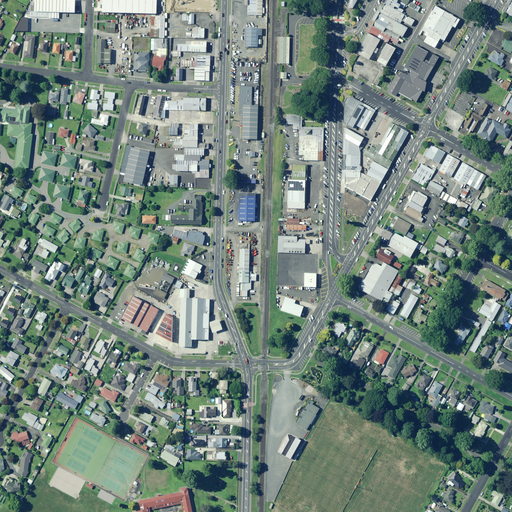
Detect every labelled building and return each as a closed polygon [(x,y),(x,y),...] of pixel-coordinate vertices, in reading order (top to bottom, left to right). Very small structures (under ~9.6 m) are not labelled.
[(75,0),(35,0),(35,12),(29,12),(29,18),(59,18),(59,13),(75,13),(75,0)] [(156,13),(156,0),(102,0),(103,12),(156,13)] [(209,3),(191,2),(191,0),(187,0),(188,2),(184,1),(182,21),(189,21),(189,24),(194,24),(194,14),(209,15),(209,9),(209,3)] [(258,0),(242,0),(242,15),(259,16),(258,0)] [(352,0),(344,0),(344,9),(348,9),(352,0)] [(398,2),(395,0),(383,0),(380,5),(389,10),(391,7),(394,9),(398,2)] [(389,10),(380,5),(376,13),(404,29),(406,24),(409,25),(412,20),(391,8),(390,10),(389,10)] [(454,18),(431,5),(418,28),(426,32),(421,39),(432,46),(437,38),(441,41),(454,18)] [(404,29),(376,13),(369,25),(379,30),(381,27),(399,37),(404,29)] [(160,15),(148,14),(147,37),(153,37),(160,37),(160,15)] [(112,23),(103,23),(103,33),(112,33),(112,23)] [(389,37),(370,26),(366,32),(385,43),(389,37)] [(181,28),(171,27),(171,36),(180,36),(181,28)] [(200,27),(193,27),(193,33),(189,33),(189,38),(200,38),(200,27)] [(253,29),(240,29),(240,47),(253,48),(253,29)] [(378,40),(365,33),(353,53),(366,61),(378,40)] [(34,49),(36,49),(36,47),(35,47),(36,36),(27,35),(26,41),(29,42),(27,51),(25,51),(24,57),(33,59),(34,49)] [(160,37),(153,37),(153,51),(153,56),(164,56),(165,37),(160,37)] [(288,37),(278,37),(277,63),(288,63),(288,37)] [(102,38),(95,38),(95,63),(106,63),(106,49),(102,49),(102,38)] [(511,46),(511,42),(504,38),(501,45),(510,50),(511,46)] [(48,41),(43,40),(43,41),(41,41),(41,45),(40,45),(39,52),(47,52),(48,46),(51,46),(51,42),(48,42),(48,41)] [(201,41),(187,41),(187,44),(187,52),(201,52),(201,41)] [(438,58),(410,42),(403,54),(414,60),(432,70),(438,58)] [(19,46),(13,43),(9,52),(15,55),(19,46)] [(53,53),(60,54),(60,49),(63,50),(64,44),(54,43),(53,53)] [(392,49),(383,43),(373,61),(382,66),(392,49)] [(73,56),(73,52),(67,51),(65,65),(72,65),(72,61),(76,62),(76,57),(73,56)] [(488,59),(499,65),(500,64),(501,65),(504,60),(502,59),(505,55),(501,53),(500,54),(495,51),(493,55),(491,54),(488,59)] [(145,52),(131,52),(131,71),(144,71),(145,52)] [(432,70),(414,60),(409,68),(414,71),(427,78),(432,70)] [(205,67),(190,67),(190,82),(205,83),(205,67)] [(483,75),(495,81),(497,78),(495,77),(498,72),(490,67),(488,70),(487,69),(483,75)] [(421,88),(427,78),(414,71),(408,81),(421,88)] [(406,79),(395,73),(385,89),(397,96),(406,79)] [(484,83),(489,86),(487,89),(489,90),(491,88),(492,85),(490,83),(483,80),(482,82),(484,83)] [(507,91),(511,83),(505,80),(502,85),(501,84),(499,87),(507,91)] [(424,93),(411,86),(404,99),(416,106),(424,93)] [(489,90),(486,96),(488,97),(489,95),(493,98),(495,95),(497,97),(500,92),(502,93),(503,91),(499,89),(494,86),(493,89),(491,88),(489,90)] [(254,87),(240,87),(239,116),(244,116),(244,139),(258,139),(259,105),(254,105),(254,87)] [(69,89),(62,88),(60,104),(67,105),(67,102),(71,103),(72,95),(68,95),(69,89)] [(93,100),(96,101),(97,99),(99,100),(100,95),(98,94),(98,91),(92,89),(90,99),(93,100)] [(60,93),(55,92),(54,94),(50,93),(49,101),(59,102),(60,93)] [(86,94),(79,92),(78,95),(76,94),(73,101),(82,105),(86,94)] [(113,104),(116,104),(116,102),(114,102),(115,93),(106,92),(105,98),(109,98),(108,104),(104,103),(104,109),(113,111),(114,105),(113,105),(113,104)] [(142,111),(143,111),(146,96),(140,95),(139,99),(138,98),(136,110),(137,110),(136,114),(141,116),(142,111)] [(161,110),(195,111),(200,112),(201,99),(178,98),(178,102),(161,101),(161,110)] [(487,105),(482,102),(476,112),(481,115),(487,105)] [(372,112),(355,103),(344,123),(350,127),(352,123),(362,128),(372,112)] [(17,135),(14,167),(30,168),(34,122),(28,122),(29,105),(15,104),(15,109),(0,107),(0,116),(8,118),(6,135),(17,135)] [(161,110),(160,110),(160,124),(175,124),(195,125),(195,111),(161,110)] [(480,116),(469,110),(459,127),(470,133),(480,116)] [(300,127),(302,127),(302,114),(293,114),(293,111),(286,111),(286,124),(293,124),(293,126),(293,129),(300,129),(300,127)] [(110,116),(101,114),(100,118),(102,118),(101,120),(93,118),(91,123),(104,126),(104,125),(107,125),(110,116)] [(508,129),(483,116),(473,134),(488,142),(493,133),(503,138),(508,129)] [(459,121),(455,119),(451,126),(455,129),(459,121)] [(138,122),(136,129),(138,129),(138,134),(146,136),(149,124),(138,122)] [(98,131),(89,124),(83,131),(92,138),(98,131)] [(194,141),(195,125),(175,124),(175,135),(180,135),(180,141),(194,141)] [(385,167),(405,131),(391,124),(380,143),(376,141),(373,146),(367,143),(361,153),(371,159),(385,167)] [(361,135),(343,125),(343,139),(355,146),(361,135)] [(68,137),(69,130),(66,129),(66,128),(63,127),(63,129),(60,128),(58,137),(64,138),(64,136),(68,137)] [(173,128),(163,128),(163,135),(173,136),(173,128)] [(323,129),(301,128),(299,156),(303,156),(303,160),(320,161),(323,129)] [(46,144),(54,146),(55,139),(54,139),(55,133),(48,132),(46,144)] [(511,133),(501,154),(511,160),(511,133)] [(82,143),(86,143),(85,145),(86,145),(85,149),(95,151),(96,146),(94,145),(95,141),(88,139),(87,141),(83,140),(82,143)] [(343,139),(342,177),(358,177),(358,171),(358,148),(355,146),(343,139)] [(442,152),(428,144),(421,156),(436,164),(442,152)] [(137,185),(146,150),(124,145),(118,171),(121,172),(119,181),(137,185)] [(456,160),(445,154),(436,171),(447,177),(456,160)] [(194,155),(180,155),(173,155),(172,171),(184,171),(184,165),(194,165),(194,159),(194,155)] [(93,162),(81,159),(80,164),(85,165),(84,170),(92,172),(94,167),(92,166),(93,162)] [(206,159),(194,159),(194,177),(205,177),(206,159)] [(377,181),(385,167),(371,159),(363,173),(377,181)] [(431,170),(417,162),(408,180),(422,188),(431,170)] [(471,168),(460,162),(450,179),(462,186),(471,168)] [(303,163),(289,163),(289,178),(303,179),(303,163)] [(483,174),(471,168),(463,184),(474,190),(483,174)] [(378,182),(358,171),(358,177),(342,177),(342,184),(368,199),(378,182)] [(176,176),(166,175),(165,185),(175,186),(176,176)] [(91,178),(84,176),(83,180),(82,180),(81,182),(79,182),(78,184),(92,188),(93,182),(90,182),(91,178)] [(302,179),(285,179),(285,208),(301,208),(302,179)] [(440,188),(427,181),(423,188),(436,195),(440,188)] [(487,184),(479,199),(489,205),(498,190),(487,184)] [(132,189),(121,186),(120,191),(122,191),(121,195),(130,197),(132,189)] [(26,193),(16,188),(11,196),(21,201),(26,193)] [(469,191),(464,188),(460,195),(465,197),(469,191)] [(89,192),(80,190),(77,206),(85,207),(86,205),(87,205),(89,192)] [(424,199),(410,191),(402,205),(417,212),(424,199)] [(450,197),(439,191),(436,196),(447,202),(450,197)] [(198,226),(199,195),(189,194),(188,204),(175,203),(175,212),(184,212),(184,214),(167,213),(166,224),(198,226)] [(233,221),(253,221),(254,194),(234,194),(233,221)] [(40,200),(30,195),(27,202),(36,207),(40,200)] [(15,202),(6,197),(0,206),(0,208),(8,214),(15,202)] [(464,207),(466,204),(458,199),(457,200),(454,206),(462,210),(464,207)] [(482,202),(477,199),(472,208),(477,211),(482,202)] [(130,205),(123,203),(123,205),(117,204),(116,209),(118,210),(116,216),(122,217),(122,214),(127,215),(130,205)] [(421,215),(404,206),(401,212),(418,222),(421,215)] [(21,212),(14,208),(10,217),(18,221),(19,218),(17,218),(21,212)] [(41,218),(35,214),(29,224),(36,227),(41,218)] [(63,220),(53,214),(49,222),(59,228),(63,220)] [(408,223),(393,214),(386,226),(402,235),(408,223)] [(153,216),(140,215),(140,223),(152,224),(153,216)] [(469,220),(460,215),(459,219),(460,219),(458,224),(464,227),(465,225),(467,226),(468,223),(467,223),(469,220)] [(446,221),(440,217),(437,222),(444,226),(446,221)] [(295,219),(283,218),(283,229),(303,230),(303,224),(295,224),(295,219)] [(85,227),(78,221),(71,228),(77,235),(85,227)] [(127,227),(115,224),(112,233),(124,237),(127,227)] [(58,232),(48,226),(44,233),(54,239),(58,232)] [(133,229),(130,239),(141,242),(143,232),(133,229)] [(183,233),(171,229),(169,236),(181,240),(183,233)] [(460,245),(464,237),(463,236),(465,232),(460,229),(458,233),(452,230),(448,238),(453,241),(452,242),(456,244),(457,243),(460,245)] [(72,237),(66,231),(58,238),(64,244),(72,237)] [(95,231),(93,241),(104,243),(105,233),(95,231)] [(202,237),(185,231),(182,241),(199,246),(202,237)] [(417,246),(418,243),(412,240),(414,235),(409,232),(406,237),(404,236),(404,237),(394,232),(389,242),(387,245),(410,258),(414,260),(420,248),(417,246)] [(161,237),(150,234),(147,244),(158,247),(161,237)] [(294,236),(275,235),(274,253),(301,253),(302,238),(294,238),(294,236)] [(444,246),(447,240),(439,235),(436,241),(444,246)] [(19,247),(26,250),(27,248),(24,246),(27,240),(23,238),(19,247)] [(43,240),(40,238),(38,243),(41,244),(40,245),(55,253),(58,247),(44,239),(43,240)] [(78,239),(75,249),(85,251),(88,241),(78,239)] [(119,244),(118,254),(129,255),(130,246),(119,244)] [(444,248),(436,244),(433,250),(442,254),(451,259),(455,251),(445,246),(444,248)] [(189,248),(180,245),(177,253),(186,256),(189,248)] [(391,253),(378,246),(373,254),(387,261),(391,253)] [(26,250),(19,247),(17,250),(13,248),(10,253),(16,256),(15,257),(20,259),(22,257),(28,260),(30,255),(25,253),(26,250)] [(105,254),(94,249),(90,258),(101,263),(105,254)] [(148,254),(138,249),(133,259),(143,264),(148,254)] [(250,249),(240,249),(239,296),(249,296),(250,249)] [(48,266),(35,259),(32,265),(36,267),(34,272),(39,274),(41,270),(45,272),(48,266)] [(95,262),(89,259),(86,265),(92,268),(95,262)] [(121,263),(111,259),(107,268),(116,273),(121,263)] [(202,265),(189,259),(182,272),(196,278),(202,265)] [(448,265),(438,259),(433,269),(437,271),(437,272),(442,274),(444,271),(445,272),(448,265)] [(59,264),(55,262),(52,267),(51,267),(45,279),(50,282),(51,279),(54,280),(59,271),(63,273),(67,266),(60,262),(59,264)] [(377,302),(395,271),(379,262),(377,266),(372,264),(366,266),(356,286),(357,292),(377,302)] [(138,269),(128,264),(123,274),(134,279),(138,269)] [(427,268),(419,264),(416,268),(424,273),(427,268)] [(78,271),(76,276),(81,278),(86,270),(82,268),(81,269),(80,269),(78,271)] [(103,271),(98,269),(94,276),(99,278),(103,271)] [(174,278),(164,273),(162,278),(172,283),(174,278)] [(313,273),(302,273),(301,287),(313,287),(313,273)] [(433,275),(429,273),(423,284),(429,287),(431,284),(436,287),(439,283),(431,278),(433,275)] [(74,279),(67,275),(62,284),(70,288),(75,279),(74,279)] [(86,295),(92,284),(91,284),(92,281),(88,279),(89,277),(87,276),(84,281),(84,280),(78,290),(86,295)] [(504,289),(483,278),(479,286),(500,297),(504,289)] [(183,283),(177,281),(175,286),(180,289),(183,283)] [(400,288),(395,285),(391,293),(396,296),(400,288)] [(419,289),(412,285),(409,289),(416,293),(419,289)] [(119,289),(113,286),(109,293),(115,296),(119,289)] [(167,293),(157,289),(154,295),(164,299),(167,293)] [(389,294),(384,291),(380,298),(385,301),(389,294)] [(106,295),(98,292),(93,302),(105,308),(110,299),(105,296),(106,295)] [(415,297),(409,293),(397,313),(404,317),(415,297)] [(8,314),(14,317),(17,312),(16,311),(18,307),(13,305),(17,298),(10,294),(5,303),(8,305),(7,308),(3,314),(5,315),(6,313),(8,314)] [(146,332),(158,310),(133,297),(121,319),(146,332)] [(281,297),(277,310),(297,316),(300,306),(292,304),(293,300),(281,297)] [(206,299),(176,299),(175,348),(188,349),(189,340),(205,340),(206,299)] [(396,304),(391,301),(385,311),(390,314),(396,304)] [(501,305),(494,301),(492,305),(489,308),(483,305),(479,312),(493,320),(501,305)] [(29,304),(25,302),(22,307),(26,309),(23,314),(30,318),(36,306),(29,303),(29,304)] [(422,321),(425,322),(427,317),(424,315),(426,312),(417,307),(413,316),(415,317),(413,321),(420,324),(422,321)] [(509,313),(503,310),(498,321),(504,324),(508,317),(508,316),(509,313)] [(42,313),(39,312),(35,318),(40,321),(39,322),(42,324),(48,315),(43,312),(42,313)] [(25,320),(20,318),(18,320),(16,319),(10,329),(16,332),(15,333),(21,336),(24,330),(20,328),(25,320)] [(491,322),(487,320),(470,350),(474,353),(491,322)] [(170,322),(157,322),(157,338),(169,338),(170,322)] [(334,332),(335,332),(332,337),(337,340),(342,332),(343,333),(346,327),(344,325),(344,324),(343,324),(343,323),(342,323),(341,323),(341,324),(338,322),(337,323),(336,323),(336,324),(335,324),(335,325),(335,326),(336,327),(334,330),(333,331),(334,331),(334,332)] [(347,339),(345,344),(351,347),(355,341),(356,342),(360,335),(359,334),(361,329),(353,325),(346,339),(347,339)] [(462,344),(469,330),(466,328),(466,327),(462,325),(458,331),(460,332),(453,343),(458,346),(460,343),(462,344)] [(73,340),(77,333),(71,330),(67,337),(66,339),(75,344),(76,341),(73,340)] [(90,340),(83,336),(80,343),(83,345),(82,348),(87,350),(90,345),(88,345),(90,340)] [(23,341),(17,338),(12,347),(24,354),(26,350),(32,354),(34,351),(22,344),(23,341)] [(105,342),(101,339),(95,351),(104,356),(107,351),(105,349),(105,348),(102,347),(105,342)] [(373,347),(365,342),(361,350),(362,350),(359,355),(366,359),(373,347)] [(494,347),(486,343),(480,354),(487,358),(494,347)] [(69,350),(61,345),(56,354),(61,357),(62,353),(66,355),(69,350)] [(337,350),(328,346),(327,347),(323,346),(321,351),(334,357),(337,350)] [(389,353),(381,349),(375,360),(383,365),(389,353)] [(83,353),(76,350),(70,361),(76,364),(83,353)] [(0,360),(6,363),(13,367),(19,355),(11,351),(8,356),(9,357),(8,359),(2,356),(0,359),(0,360)] [(505,354),(499,351),(493,361),(499,364),(498,366),(511,373),(511,362),(503,358),(505,354)] [(120,356),(112,352),(107,362),(111,364),(110,366),(116,369),(118,365),(116,363),(120,356)] [(350,358),(344,355),(340,362),(345,365),(350,358)] [(406,358),(399,355),(397,358),(393,356),(388,366),(392,368),(388,376),(394,379),(406,358)] [(365,360),(359,357),(357,361),(353,359),(349,367),(359,372),(365,360)] [(96,361),(91,358),(85,369),(96,375),(99,370),(95,368),(96,366),(94,365),(96,361)] [(134,366),(127,362),(123,369),(130,373),(126,380),(132,383),(136,376),(135,375),(140,365),(135,363),(134,366)] [(64,368),(57,364),(51,373),(62,379),(64,376),(65,376),(68,370),(65,368),(64,368)] [(417,371),(412,364),(400,371),(405,378),(410,375),(410,376),(413,374),(413,373),(417,371)] [(15,376),(2,366),(0,368),(0,372),(11,382),(15,376)] [(80,370),(73,366),(70,371),(77,375),(80,370)] [(373,377),(376,372),(369,369),(366,374),(373,377)] [(169,377),(161,373),(160,375),(158,374),(157,375),(155,374),(152,380),(155,381),(149,392),(156,395),(159,388),(162,390),(164,386),(166,388),(169,382),(167,381),(169,377)] [(430,378),(422,374),(418,381),(417,381),(415,386),(423,390),(425,386),(426,386),(430,378)] [(89,384),(87,383),(88,382),(85,381),(87,378),(82,375),(80,378),(78,382),(74,379),(70,385),(85,393),(89,384)] [(199,385),(199,378),(196,378),(196,382),(194,382),(194,378),(189,377),(188,391),(195,392),(195,395),(199,396),(199,385)] [(219,377),(219,393),(225,393),(225,387),(229,387),(230,378),(219,377)] [(53,382),(46,378),(37,392),(44,397),(53,382)] [(103,382),(97,379),(94,385),(101,387),(103,382)] [(181,387),(181,381),(173,380),(172,388),(177,388),(177,395),(183,395),(184,387),(181,387)] [(443,386),(435,381),(428,394),(434,398),(431,405),(436,408),(442,397),(438,394),(443,386)] [(0,395),(1,396),(2,395),(6,397),(9,392),(6,390),(9,385),(4,382),(1,387),(0,386),(0,395)] [(409,386),(404,384),(401,390),(406,393),(409,386)] [(112,392),(104,387),(100,394),(114,402),(119,393),(113,390),(112,392)] [(460,394),(453,390),(450,397),(451,397),(449,403),(454,406),(460,394)] [(79,402),(75,401),(64,395),(65,394),(60,392),(56,400),(75,410),(79,402)] [(165,404),(149,392),(145,398),(149,402),(150,401),(155,405),(154,406),(157,409),(159,406),(162,409),(165,404)] [(75,401),(79,402),(81,403),(84,398),(79,395),(75,401)] [(464,403),(466,404),(464,409),(469,412),(471,407),(473,408),(477,400),(468,396),(464,403)] [(42,397),(41,399),(37,397),(31,408),(37,411),(41,405),(41,406),(44,401),(44,400),(45,399),(42,397)] [(487,402),(483,400),(478,411),(486,414),(484,419),(493,423),(495,417),(491,416),(495,406),(487,403),(487,402)] [(107,404),(104,401),(99,405),(103,409),(102,409),(106,414),(111,410),(107,404)] [(294,424),(305,430),(309,424),(311,425),(316,414),(315,414),(318,408),(306,402),(304,405),(303,407),(300,413),(298,416),(296,420),(295,423),(294,424)] [(209,406),(200,406),(200,419),(204,419),(204,421),(209,421),(209,416),(215,416),(215,409),(209,409),(209,406)] [(154,416),(143,412),(140,418),(144,420),(150,423),(154,416)] [(38,417),(29,413),(29,414),(26,413),(22,419),(28,422),(27,424),(41,431),(44,426),(36,422),(38,417)] [(99,416),(94,413),(90,419),(99,424),(98,425),(103,427),(107,420),(105,419),(105,418),(100,415),(99,416)] [(471,419),(473,420),(472,423),(476,424),(478,418),(479,417),(473,415),(473,416),(472,416),(471,419)] [(163,417),(159,424),(167,429),(171,422),(163,417)] [(147,425),(138,421),(136,426),(138,427),(136,431),(142,434),(147,425)] [(486,431),(485,431),(487,426),(480,422),(474,435),(481,439),(484,433),(485,433),(486,431)] [(193,423),(193,425),(190,425),(190,430),(194,430),(194,433),(210,433),(211,427),(201,426),(201,423),(193,423)] [(227,424),(219,424),(219,430),(215,430),(215,434),(226,435),(226,431),(227,431),(227,424)] [(31,443),(28,431),(18,434),(14,431),(11,438),(19,443),(22,442),(23,446),(26,445),(27,447),(29,446),(28,449),(31,450),(34,444),(31,443)] [(289,459),(300,440),(285,432),(275,451),(289,459)] [(48,448),(53,438),(51,437),(52,435),(48,433),(47,435),(45,433),(43,438),(45,439),(41,445),(45,447),(47,449),(48,448)] [(144,439),(135,434),(130,442),(134,444),(135,442),(140,445),(144,439)] [(227,448),(227,438),(216,438),(215,447),(227,448)] [(45,447),(42,452),(41,454),(46,457),(47,455),(49,451),(50,451),(51,449),(48,448),(47,449),(45,447)] [(179,459),(164,451),(161,457),(168,461),(167,462),(175,467),(179,459)] [(27,477),(30,461),(33,455),(25,452),(21,460),(21,465),(18,473),(27,477)] [(162,465),(151,468),(153,475),(164,472),(162,465)] [(147,468),(141,469),(147,492),(153,491),(147,468)] [(465,484),(453,472),(447,478),(450,481),(448,482),(452,487),(454,485),(459,490),(465,484)] [(166,480),(154,483),(156,490),(168,487),(166,480)] [(16,485),(10,482),(6,488),(13,491),(20,491),(21,483),(16,483),(16,485)] [(190,511),(184,487),(177,489),(178,492),(135,502),(137,507),(137,511),(147,511),(147,510),(179,502),(181,511),(190,511)] [(450,490),(446,488),(442,496),(444,498),(443,499),(451,504),(453,500),(452,499),(454,496),(451,495),(453,493),(449,491),(450,490)] [(502,511),(508,511),(510,510),(506,507),(510,500),(494,490),(491,495),(495,497),(491,503),(495,505),(494,507),(502,511)] [(435,511),(450,511),(442,507),(443,505),(439,503),(434,511),(435,511)]
